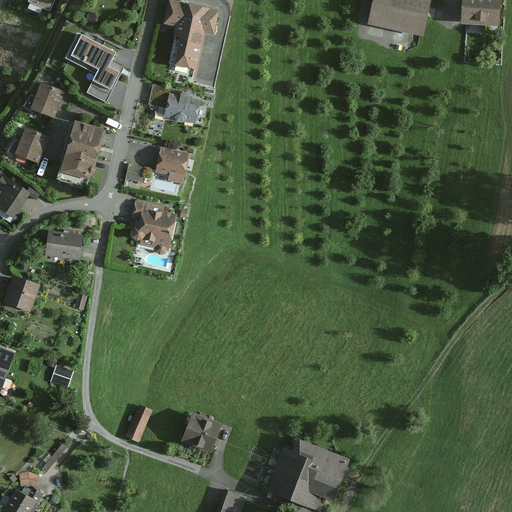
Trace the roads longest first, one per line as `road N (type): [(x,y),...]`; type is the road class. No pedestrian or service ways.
road 1 (residential): [(106,203),(87,388),(91,420),(132,448),(294,511)]
road 2 (track): [(338,511),(466,327),(511,280)]
road 3 (residential): [(155,0),(106,203)]
road 4 (residential): [(106,203),(45,215),(20,233),(0,266)]
